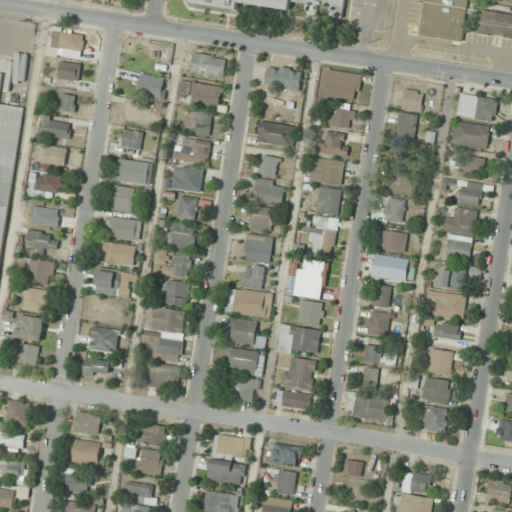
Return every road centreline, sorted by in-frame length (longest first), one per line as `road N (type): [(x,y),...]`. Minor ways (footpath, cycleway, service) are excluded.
road 1 (tertiary): [(511,82),(0,3)]
road 2 (residential): [(511,462),(0,383)]
road 3 (residential): [(118,23),(44,511)]
road 4 (residential): [(250,43),(180,511)]
road 5 (residential): [(386,64),(320,511)]
road 6 (residential): [(511,179),(463,511)]
